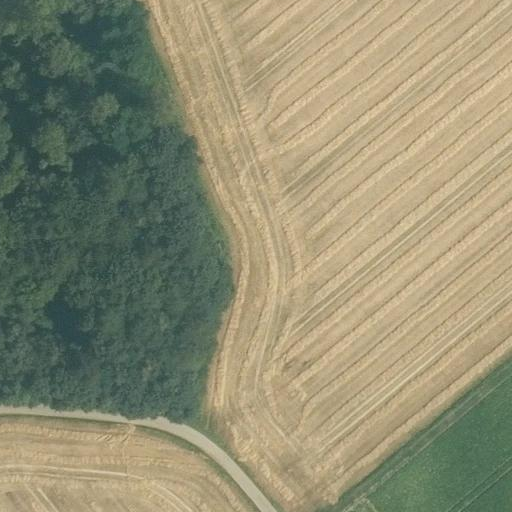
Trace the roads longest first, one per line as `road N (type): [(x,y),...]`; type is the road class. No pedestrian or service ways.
road 1 (track): [(271,511),(205,442),(177,429),(151,419),(0,407)]
road 2 (track): [(511,370),(339,511)]
